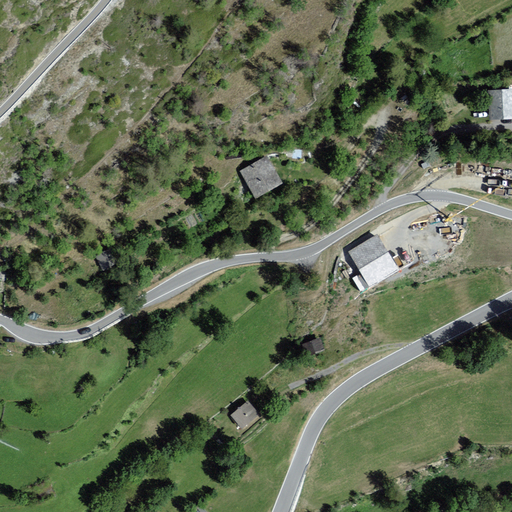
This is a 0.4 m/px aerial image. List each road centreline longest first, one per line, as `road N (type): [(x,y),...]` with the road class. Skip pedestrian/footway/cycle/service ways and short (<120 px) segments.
road 1 (tertiary): [(511,215),(416,196),(308,252),(226,261),(189,274),(82,334),(31,334),(0,319)]
road 2 (tertiary): [(277,511),(317,418),(338,395),(511,298)]
road 3 (unknown): [(269,257),(273,243),(322,217),(399,105)]
road 4 (tertiary): [(0,113),(106,0)]
